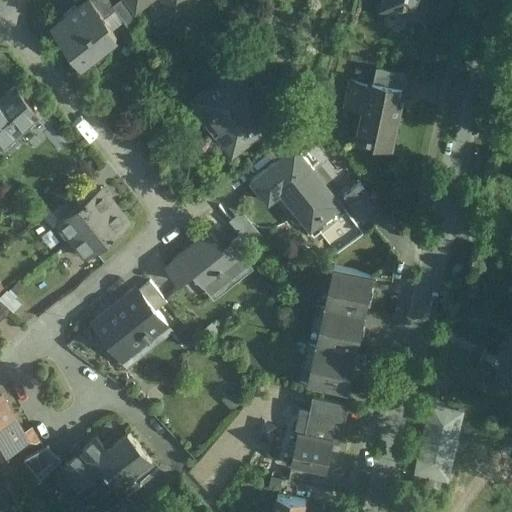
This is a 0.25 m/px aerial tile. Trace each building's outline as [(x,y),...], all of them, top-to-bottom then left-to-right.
[(93,0),(84,0),(53,24),(68,42),(78,55),(98,40),(102,47),(117,35),(106,21),(108,19),(103,12),(93,0)] [(113,2),(111,0),(93,0),(103,12),(114,4),(113,2)] [(137,8),(130,0),(115,0),(113,2),(114,4),(131,26),(145,16),(138,7),(137,8)] [(386,0),(386,2),(395,4),(397,5),(395,10),(395,11),(396,10),(408,13),(409,8),(410,7),(423,10),(425,0),(386,0)] [(249,35),(230,50),(239,61),(257,46),(249,35)] [(234,65),(191,98),(207,119),(210,116),(236,150),(276,119),(234,65)] [(403,71),(377,65),(373,85),(372,88),(398,93),(403,71)] [(398,93),(372,88),(373,85),(351,80),(346,104),(365,108),(358,139),(391,146),(407,72),(403,71),(398,93)] [(16,81),(0,94),(0,136),(2,139),(28,117),(32,122),(43,112),(16,81)] [(311,116),(273,146),(281,157),(296,146),(299,149),(322,131),(311,116)] [(334,205),(308,172),(313,168),(299,149),(296,146),(281,157),(252,180),(269,202),(286,189),(312,222),(334,205)] [(80,201),(60,217),(75,236),(116,204),(101,185),(80,201)] [(72,191),(53,207),(60,217),(80,201),(72,191)] [(116,204),(75,236),(90,255),(131,223),(116,204)] [(240,211),(230,217),(242,235),(251,228),(245,220),(246,220),(240,211)] [(231,242),(222,248),(210,232),(166,266),(180,283),(193,273),(212,296),(250,266),(231,242)] [(260,259),(240,234),(231,242),(250,266),(260,259)] [(373,274),(338,266),(329,305),(364,313),(368,295),(372,295),(374,287),(370,286),(373,274)] [(167,302),(150,281),(139,289),(156,311),(167,302)] [(138,288),(94,323),(121,357),(148,336),(150,338),(152,337),(153,338),(168,326),(156,311),(139,289),(138,288)] [(0,319),(12,310),(0,298),(0,319)] [(364,313),(329,305),(320,344),(355,352),(359,333),(363,334),(365,325),(361,325),(364,313)] [(511,328),(501,350),(501,351),(505,353),(498,366),(511,372),(511,328)] [(501,350),(487,343),(480,357),(498,366),(505,353),(501,351),(501,350)] [(355,352),(320,344),(311,383),(346,391),(351,372),(355,373),(356,364),(353,364),(355,352)] [(0,395),(0,426),(14,419),(2,396),(0,395)] [(343,402),(314,396),(311,408),(340,415),(343,402)] [(292,402),(259,397),(256,411),(289,416),(292,402)] [(463,409),(431,400),(416,470),(448,477),(463,409)] [(340,415),(311,408),(308,423),(311,423),(309,433),(299,431),(296,446),(291,445),(287,462),(326,471),(333,440),(340,442),(345,416),(340,415)] [(14,419),(0,426),(0,457),(26,444),(27,442),(26,442),(22,433),(14,419)] [(40,443),(32,428),(22,433),(26,442),(27,442),(36,445),(40,443)] [(128,434),(106,450),(103,445),(90,455),(94,459),(93,459),(97,464),(80,477),(88,487),(140,448),(128,434)] [(37,477),(60,463),(48,444),(25,458),(37,477)] [(140,448),(88,487),(95,495),(96,497),(114,483),(121,492),(136,482),(132,477),(152,462),(140,448)] [(80,477),(70,473),(62,479),(65,484),(75,498),(88,487),(80,477)] [(75,498),(65,484),(54,491),(65,505),(73,499),(75,498)] [(75,498),(73,499),(80,507),(95,495),(88,487),(75,498)] [(303,511),(306,499),(278,493),(273,511),(303,511)] [(127,498),(109,511),(135,511),(137,511),(127,498)]
